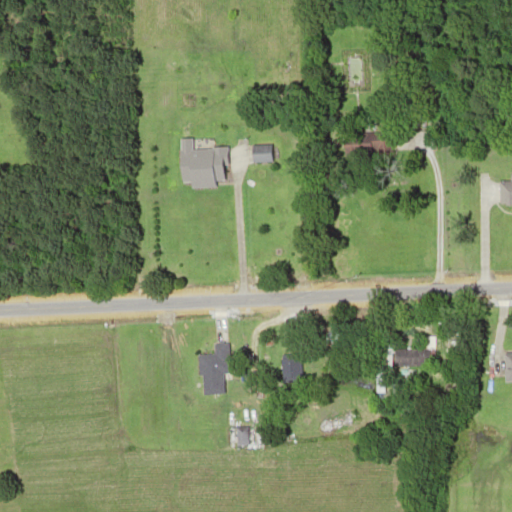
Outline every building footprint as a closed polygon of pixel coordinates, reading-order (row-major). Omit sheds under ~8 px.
[(176,144),(223,143),(224,180),(177,181),(176,144)] [(247,147),(269,145),(270,163),(249,165),(247,147)] [(498,173),(511,172),(511,202),(498,203),(498,173)] [(330,328),(340,335),(330,347),(320,340),(330,328)] [(392,347),(433,348),(433,364),(392,364),(392,347)] [(502,350),(511,349),(511,381),(503,382),(502,350)] [(196,352),(225,351),(227,373),(197,375),(196,352)] [(264,355),(309,356),(308,379),(263,378),(264,355)] [(232,427),(244,423),(248,436),(236,440),(232,427)]
